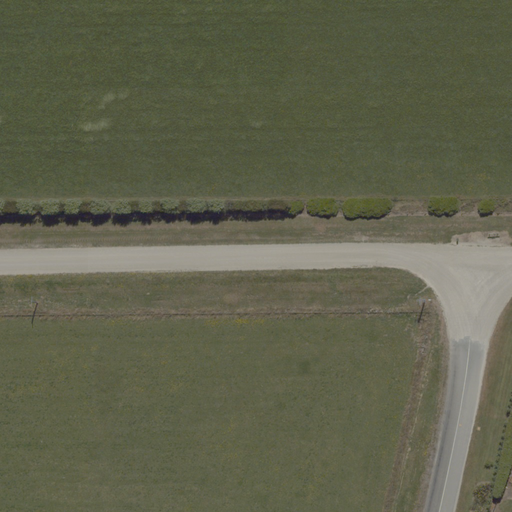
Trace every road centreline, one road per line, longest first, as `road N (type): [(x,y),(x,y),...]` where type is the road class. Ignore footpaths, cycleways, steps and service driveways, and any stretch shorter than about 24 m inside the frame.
road 1 (unclassified): [(0,262),(471,258)]
road 2 (unclassified): [(439,511),(471,331),(471,258)]
